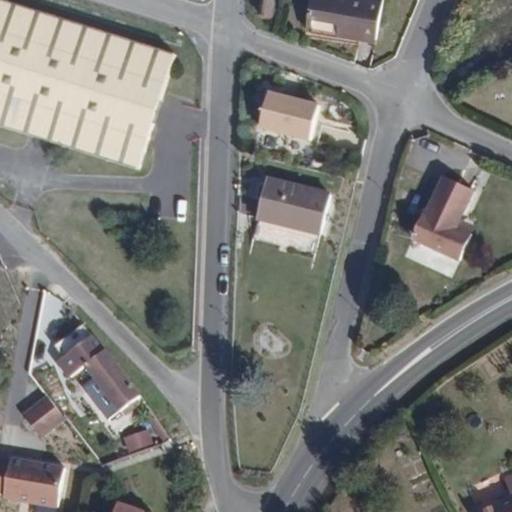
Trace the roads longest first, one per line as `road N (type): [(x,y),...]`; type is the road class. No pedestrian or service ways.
road 1 (residential): [(210,410),(225,29)]
road 2 (residential): [(345,422),(336,353),(398,101)]
road 3 (residential): [(0,216),(162,379),(210,410)]
road 4 (residential): [(398,101),(225,29)]
road 5 (secondary): [(479,315),(345,422)]
road 6 (residential): [(511,152),(398,101)]
